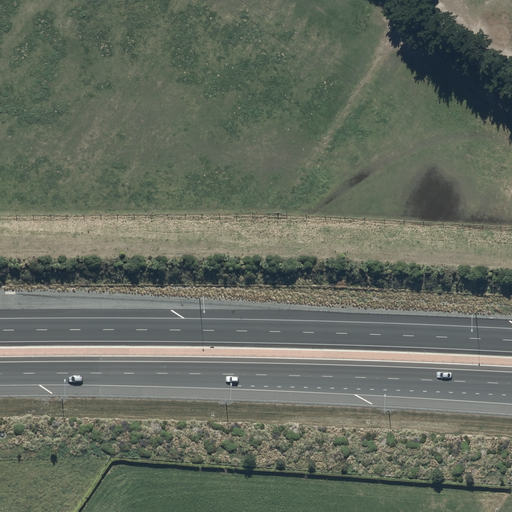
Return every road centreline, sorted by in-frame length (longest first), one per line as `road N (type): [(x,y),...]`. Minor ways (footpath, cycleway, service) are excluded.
road 1 (motorway): [(0,329),(511,343)]
road 2 (motorway): [(511,386),(0,374)]
